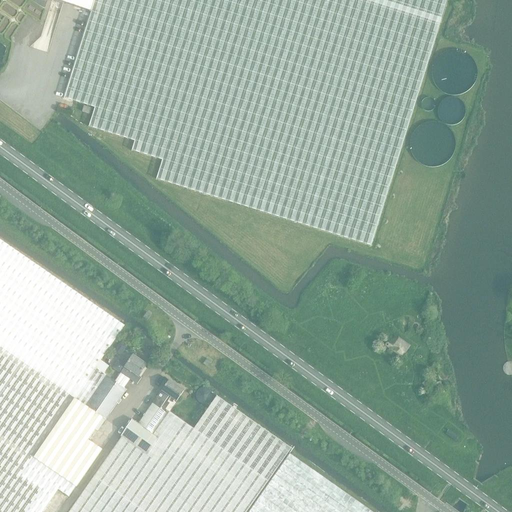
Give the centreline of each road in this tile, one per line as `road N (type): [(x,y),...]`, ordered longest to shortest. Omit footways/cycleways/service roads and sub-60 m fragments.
road 1 (primary): [(498,511),(0,147)]
road 2 (unclassified): [(436,503),(0,187)]
